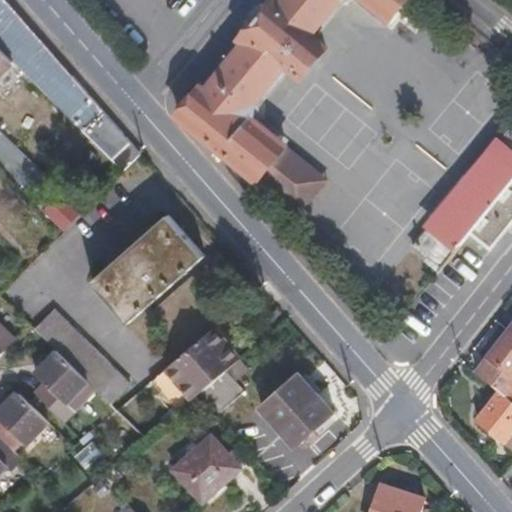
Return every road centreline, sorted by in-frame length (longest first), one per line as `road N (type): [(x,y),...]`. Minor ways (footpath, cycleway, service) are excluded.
road 1 (residential): [(40,0),(401,405)]
road 2 (residential): [(401,405),(511,266)]
road 3 (residential): [(401,405),(294,511)]
road 4 (residential): [(401,405),(493,511)]
